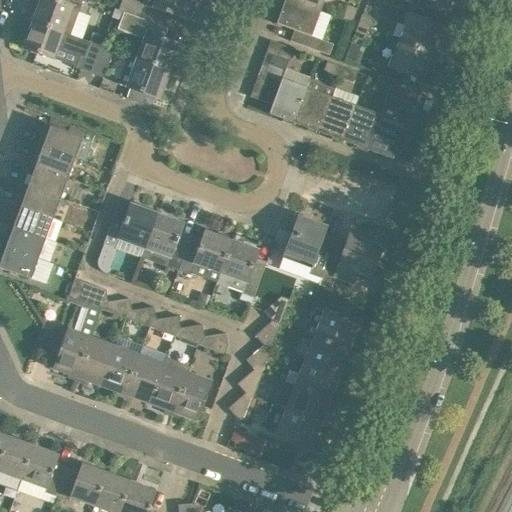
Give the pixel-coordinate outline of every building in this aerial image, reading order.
[(83,0),(49,0),(50,1),(47,0),(42,0),(34,23),(70,37),(83,0)] [(119,0),(116,10),(135,17),(140,19),(165,28),(167,29),(168,27),(166,27),(170,15),(187,21),(194,0),(153,0),(151,8),(145,6),(128,0),(119,0)] [(333,46),(317,40),(311,38),(320,13),(284,0),(283,0),(285,1),(278,20),(275,19),(273,24),(293,32),(290,43),(329,57),(333,46)] [(284,0),(320,13),(324,0),(284,0)] [(409,0),(425,6),(427,1),(448,9),(450,0),(409,0)] [(351,24),(356,10),(346,6),(341,21),(351,24)] [(368,31),(372,19),(361,15),(357,26),(368,31)] [(411,16),(407,27),(401,43),(430,54),(440,27),(411,16)] [(136,61),(169,72),(178,46),(161,40),(165,28),(140,19),(135,17),(129,35),(143,40),(136,61)] [(74,69),(79,71),(91,75),(101,48),(90,44),(70,37),(34,23),(25,48),(38,53),(37,56),(52,61),(57,50),(78,58),(74,69)] [(364,42),(368,31),(357,26),(353,38),(364,42)] [(90,44),(101,48),(103,40),(92,36),(90,44)] [(288,61),(293,50),(270,42),(266,53),(288,61)] [(401,43),(391,69),(421,80),(430,54),(401,43)] [(101,48),(91,75),(103,79),(113,52),(101,48)] [(262,64),(284,72),(288,61),(266,53),(262,64)] [(158,100),(169,72),(136,61),(126,89),(158,100)] [(341,68),(327,62),(323,73),(338,78),(341,68)] [(258,76),(280,83),(281,80),(282,80),(284,72),(262,64),(258,76)] [(341,68),(338,78),(352,83),(356,73),(341,68)] [(280,83),(258,76),(254,87),(276,95),(280,83)] [(306,89),(282,80),(281,80),(280,83),(276,95),(271,106),(268,115),(288,122),(287,124),(292,126),(306,89)] [(387,96),(390,85),(376,80),(372,90),(387,96)] [(386,158),(385,160),(391,162),(404,125),(399,123),(406,103),(402,101),(405,91),(390,85),(387,96),(379,116),(366,153),(367,151),(386,158)] [(254,87),(250,98),(271,106),(276,95),(254,87)] [(313,131),(312,133),(317,135),(330,98),(306,89),(292,126),(293,127),(294,124),(313,131)] [(337,140),(336,142),(341,144),(355,107),(330,98),(317,135),(318,133),(337,140)] [(366,153),(379,116),(355,107),(341,144),(342,144),(342,142),(361,149),(361,151),(366,153)] [(44,125),(40,136),(45,137),(41,148),(74,160),(82,138),(66,133),(48,126),(44,125)] [(68,126),(66,133),(82,138),(84,132),(68,126)] [(67,180),(74,160),(41,148),(37,146),(29,166),(67,180)] [(22,186),(59,200),(67,180),(29,166),(22,186)] [(52,220),(59,200),(22,186),(15,206),(52,220)] [(118,205),(103,245),(115,250),(118,242),(144,251),(156,215),(130,205),(128,209),(118,205)] [(45,240),(52,220),(15,206),(8,226),(45,240)] [(178,273),(190,238),(179,234),(183,225),(156,215),(144,251),(169,259),(166,268),(178,273)] [(309,275),(320,279),(334,241),(323,237),(327,228),(296,217),(282,256),(311,266),(309,275)] [(0,246),(37,260),(45,240),(8,226),(0,246)] [(190,238),(178,273),(190,277),(193,266),(219,275),(231,242),(204,232),(201,242),(190,238)] [(334,241),(320,279),(318,286),(330,291),(335,278),(352,284),(355,274),(369,279),(380,248),(349,236),(345,246),(334,241)] [(255,260),(258,252),(231,242),(219,275),(244,284),(240,295),(253,300),(266,264),(255,260)] [(106,274),(115,250),(103,245),(96,263),(96,264),(97,266),(97,268),(98,270),(100,271),(102,273),(106,274)] [(0,269),(30,280),(37,260),(0,246),(0,269)] [(105,291),(74,280),(67,299),(101,311),(103,304),(107,304),(105,291)] [(251,304),(253,300),(240,295),(239,300),(251,304)] [(198,305),(207,308),(210,299),(201,296),(198,305)] [(280,298),(263,313),(271,322),(280,325),(289,301),(280,298)] [(103,304),(101,311),(125,320),(127,313),(131,313),(131,312),(130,300),(107,304),(103,304)] [(127,313),(125,320),(149,329),(151,322),(156,321),(154,309),(131,312),(131,313),(127,313)] [(357,328),(321,314),(313,311),(304,335),(312,338),(347,352),(357,328)] [(151,322),(149,329),(173,338),(176,331),(180,330),(178,318),(156,321),(151,322)] [(271,350),(280,325),(271,322),(254,337),(262,347),(271,350)] [(52,327),(50,334),(43,354),(56,358),(52,369),(77,378),(90,340),(66,330),(65,332),(52,327)] [(176,331),(173,338),(197,346),(199,339),(204,338),(202,327),(180,330),(176,331)] [(197,346),(224,356),(228,347),(226,335),(204,338),(199,339),(197,346)] [(312,338),(303,362),(338,376),(347,352),(312,338)] [(114,349),(90,340),(77,378),(101,387),(114,349)] [(262,374),(271,350),(262,347),(245,362),(253,371),(262,374)] [(125,395),(138,359),(114,349),(101,387),(125,395)] [(162,367),(138,359),(125,395),(149,404),(162,367)] [(165,359),(162,367),(149,404),(173,413),(187,375),(189,367),(165,359)] [(293,386),(329,400),(338,376),(303,362),(293,386)] [(262,374),(253,371),(237,385),(244,395),(253,398),(262,374)] [(211,383),(187,375),(173,413),(197,423),(211,383)] [(273,406),(284,410),(320,424),(329,400),(293,386),(283,382),(273,406)] [(244,395),(228,410),(235,419),(244,422),(253,398),(244,395)] [(310,448),(320,424),(284,410),(275,434),(310,448)] [(249,436),(232,431),(227,447),(244,452),(249,436)] [(0,458),(0,473),(20,481),(33,447),(13,440),(14,438),(9,436),(8,438),(0,458)] [(33,447),(20,481),(46,491),(44,493),(56,497),(66,468),(55,464),(58,457),(37,449),(38,447),(33,445),(33,447)] [(66,468),(56,497),(67,502),(68,499),(94,508),(106,474),(86,467),(86,465),(81,463),(78,472),(66,468)] [(106,474),(94,508),(104,511),(119,511),(131,483),(130,483),(111,476),(112,474),(107,472),(106,474)] [(131,483),(119,511),(148,511),(156,492),(135,485),(136,483),(131,481),(130,483),(131,483)]
